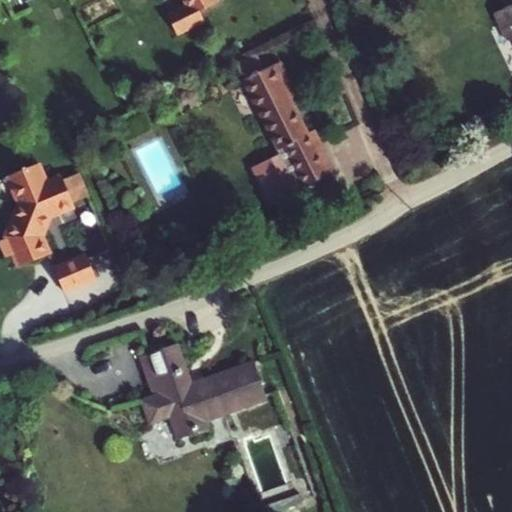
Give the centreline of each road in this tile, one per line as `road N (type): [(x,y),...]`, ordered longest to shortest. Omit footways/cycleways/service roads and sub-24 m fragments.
road 1 (unclassified): [(0,362),(271,267),(511,149)]
road 2 (track): [(261,271),(360,511)]
